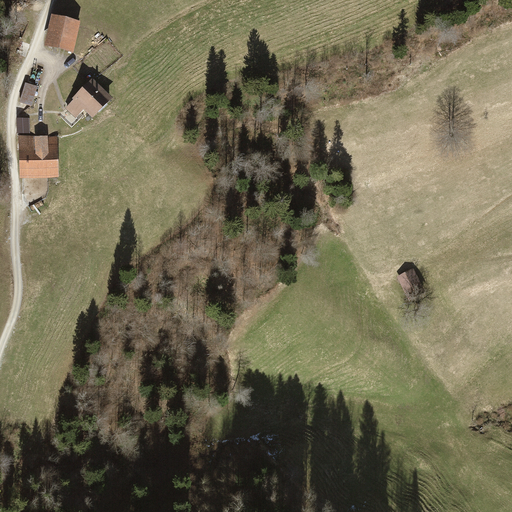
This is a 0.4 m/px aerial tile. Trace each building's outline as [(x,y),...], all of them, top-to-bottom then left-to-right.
[(86,22),(56,17),(50,51),(80,56),(86,22)] [(122,101),(99,81),(73,112),(83,121),(91,112),(104,122),(122,101)] [(22,107),(36,110),(41,86),(28,83),(22,107)] [(17,121),(18,177),(65,176),(64,136),(29,137),(29,121),(17,121)] [(416,269),(401,279),(413,298),(428,288),(416,269)]
